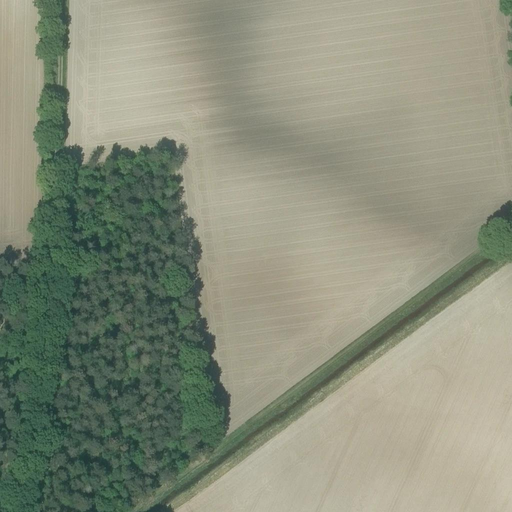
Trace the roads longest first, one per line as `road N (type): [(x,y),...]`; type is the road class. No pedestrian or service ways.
road 1 (track): [(19,511),(48,315),(58,0)]
road 2 (track): [(511,233),(140,511)]
